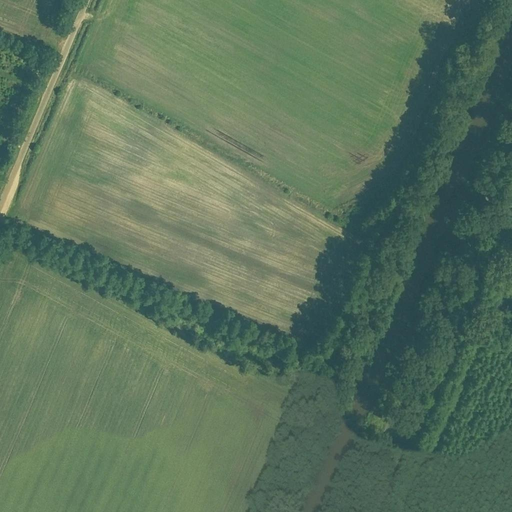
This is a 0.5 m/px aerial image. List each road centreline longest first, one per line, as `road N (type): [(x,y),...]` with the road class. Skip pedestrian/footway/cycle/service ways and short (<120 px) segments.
road 1 (unclassified): [(511,139),(354,511)]
road 2 (residential): [(0,191),(80,0)]
